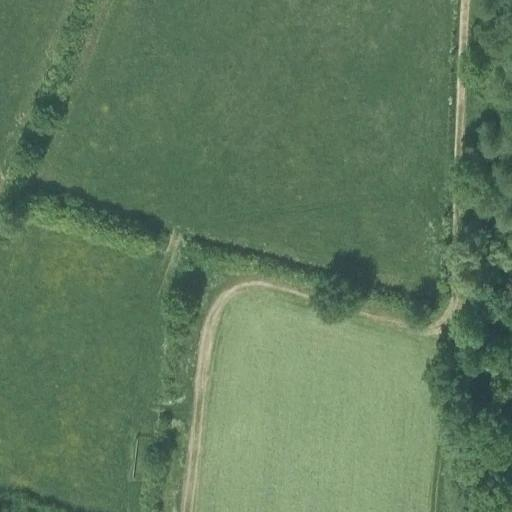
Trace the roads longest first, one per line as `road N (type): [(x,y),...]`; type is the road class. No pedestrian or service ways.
road 1 (track): [(458,342),(286,289),(242,288),(222,308),(192,511)]
road 2 (track): [(469,0),(458,342)]
road 3 (track): [(457,372),(453,511)]
